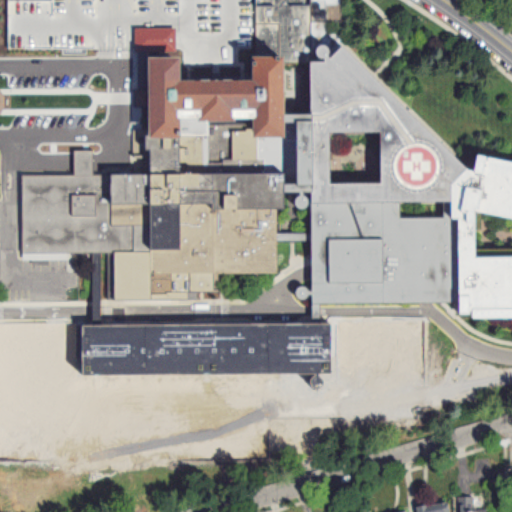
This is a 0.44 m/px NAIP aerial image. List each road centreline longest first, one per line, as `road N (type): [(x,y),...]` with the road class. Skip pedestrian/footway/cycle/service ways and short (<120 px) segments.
road 1 (residential): [(215,511),(511,421)]
road 2 (residential): [(511,356),(471,347),(430,310),(251,311)]
road 3 (residential): [(251,311),(0,311)]
